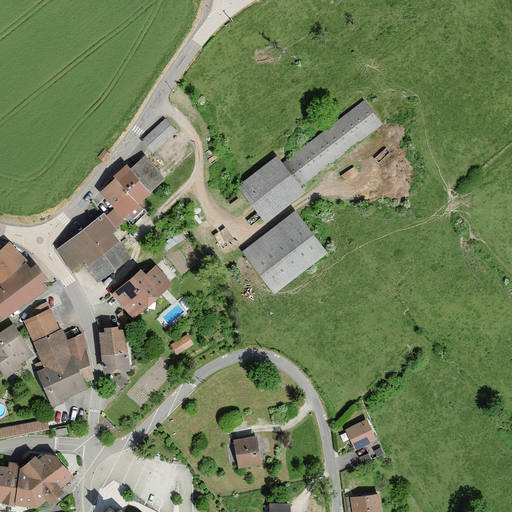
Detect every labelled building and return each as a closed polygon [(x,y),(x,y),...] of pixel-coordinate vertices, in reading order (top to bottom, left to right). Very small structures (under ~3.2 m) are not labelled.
[(365,102),(284,165),(300,186),(382,123),(365,102)] [(174,129),(166,120),(144,139),(153,149),(174,129)] [(105,150),(99,156),(105,161),(110,154),(105,150)] [(279,159),(243,188),(268,220),(304,192),(300,186),(284,165),(279,159)] [(165,177),(149,160),(135,172),(151,190),(165,177)] [(151,190),(135,172),(130,167),(116,179),(138,202),(151,190)] [(138,202),(116,179),(104,190),(125,214),(138,203),(138,202)] [(138,203),(125,214),(123,216),(132,226),(147,212),(138,203)] [(113,211),(105,217),(115,229),(124,222),(113,211)] [(324,250),(296,214),(247,252),(268,280),(275,288),(324,250)] [(104,215),(60,249),(73,270),(85,261),(89,265),(91,263),(118,242),(111,232),(115,229),(105,217),(104,215)] [(118,242),(91,263),(103,277),(128,256),(118,242)] [(0,282),(23,262),(7,245),(2,249),(0,247),(0,282)] [(0,311),(4,316),(46,288),(23,262),(0,282),(0,311)] [(140,271),(114,293),(132,314),(168,283),(155,268),(145,277),(140,271)] [(36,318),(26,323),(46,368),(38,372),(52,406),(63,401),(60,396),(86,384),(84,380),(93,375),(83,333),(64,342),(46,304),(32,311),(36,318)] [(33,354),(15,325),(0,334),(0,349),(5,346),(9,352),(0,357),(0,364),(7,375),(21,366),(19,363),(33,354)] [(123,331),(101,334),(106,371),(127,368),(123,331)] [(188,335),(173,344),(177,352),(192,343),(188,335)] [(0,428),(0,438),(49,429),(47,420),(0,428)] [(363,425),(351,431),(360,446),(372,440),(363,425)] [(262,464),(257,438),(236,441),(240,467),(262,464)] [(0,499),(37,504),(47,495),(44,491),(50,487),(56,482),(59,485),(71,475),(54,455),(47,455),(25,473),(21,472),(20,477),(13,476),(6,475),(6,471),(0,469),(0,499)] [(378,511),(376,493),(352,497),(354,511),(378,511)]
